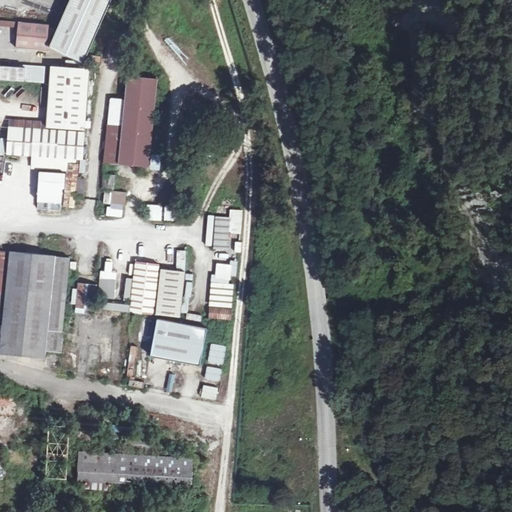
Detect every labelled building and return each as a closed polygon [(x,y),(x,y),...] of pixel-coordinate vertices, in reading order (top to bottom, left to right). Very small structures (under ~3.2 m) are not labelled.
[(57,34),(26,31),(24,57),(54,61),(57,34)] [(0,80),(46,81),(46,65),(0,65),(0,80)] [(157,176),(166,88),(136,85),(131,135),(116,134),(112,173),(157,176)] [(12,136),(0,134),(0,170),(9,171),(12,136)] [(89,170),(92,142),(17,136),(15,164),(89,170)] [(38,211),(64,211),(64,172),(38,171),(38,211)] [(83,217),(87,173),(76,172),(72,217),(83,217)] [(121,199),(123,185),(112,184),(111,198),(121,199)] [(239,294),(244,217),(223,215),(218,293),(239,294)] [(187,219),(154,217),(153,229),(187,231),(187,219)] [(12,261),(1,260),(0,273),(0,319),(6,320),(12,261)] [(77,266),(17,261),(7,347),(0,345),(0,359),(51,365),(52,356),(68,358),(70,338),(68,338),(77,266)] [(161,324),(166,274),(143,271),(141,289),(137,321),(161,324)] [(95,313),(96,283),(76,283),(76,312),(95,313)] [(137,321),(141,289),(128,287),(125,320),(137,321)] [(234,296),(210,295),(209,307),(233,308),(234,296)] [(232,309),(210,308),(209,319),(232,320),(232,309)] [(208,332),(164,325),(159,353),(205,358),(208,332)] [(235,354),(222,353),(219,382),(233,383),(235,354)] [(205,384),(203,384),(202,397),(217,399),(220,368),(206,367),(205,384)] [(167,375),(168,391),(177,391),(176,374),(167,375)] [(24,402),(0,396),(0,421),(19,426),(24,402)] [(197,468),(199,468),(207,467),(208,441),(197,441),(197,468)] [(26,443),(15,442),(10,500),(21,501),(21,494),(25,448),(26,443)] [(25,448),(21,494),(31,494),(34,449),(25,448)] [(197,468),(85,461),(83,490),(197,497),(199,468),(197,468)]
